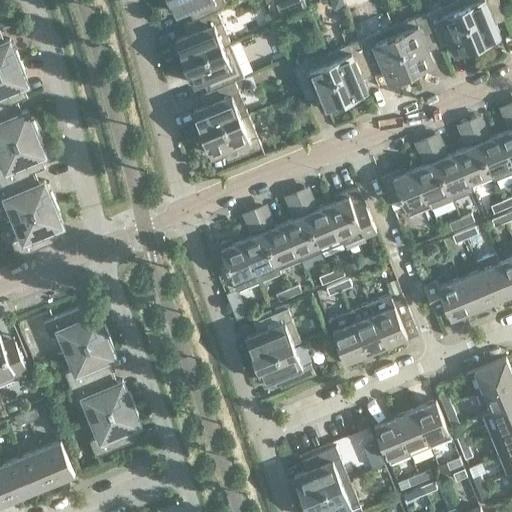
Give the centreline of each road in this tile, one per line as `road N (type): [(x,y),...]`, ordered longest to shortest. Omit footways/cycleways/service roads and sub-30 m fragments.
road 1 (residential): [(100,247),(35,0)]
road 2 (unclassified): [(440,362),(356,140)]
road 3 (residential): [(145,228),(82,0)]
road 4 (residential): [(179,467),(100,247)]
road 5 (residential): [(255,432),(186,209)]
road 6 (residential): [(186,209),(134,0)]
road 7 (residential): [(255,432),(440,362)]
road 8 (residential): [(186,209),(356,140)]
road 9 (residential): [(356,140),(511,75)]
